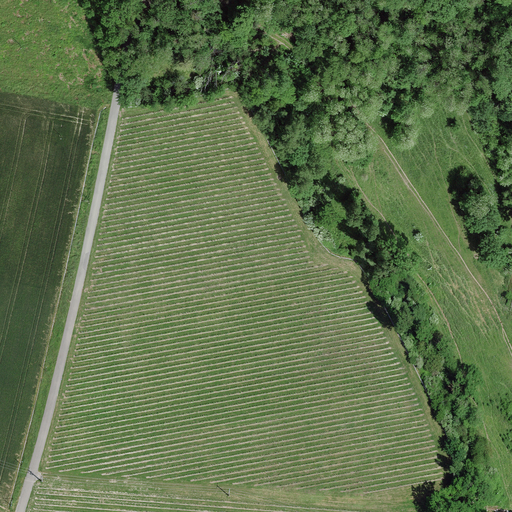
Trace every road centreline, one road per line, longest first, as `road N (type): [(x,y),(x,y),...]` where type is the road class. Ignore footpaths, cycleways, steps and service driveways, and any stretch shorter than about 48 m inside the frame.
road 1 (unclassified): [(21,511),(84,262),(137,0)]
road 2 (track): [(209,0),(275,35),(319,75)]
